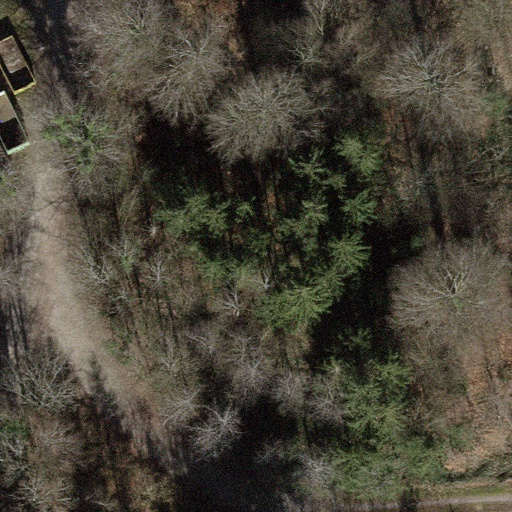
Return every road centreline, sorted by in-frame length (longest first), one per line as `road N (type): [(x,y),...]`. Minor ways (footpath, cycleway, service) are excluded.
road 1 (track): [(0,415),(53,257),(59,0)]
road 2 (track): [(53,257),(103,385),(135,426),(176,459),(277,511)]
